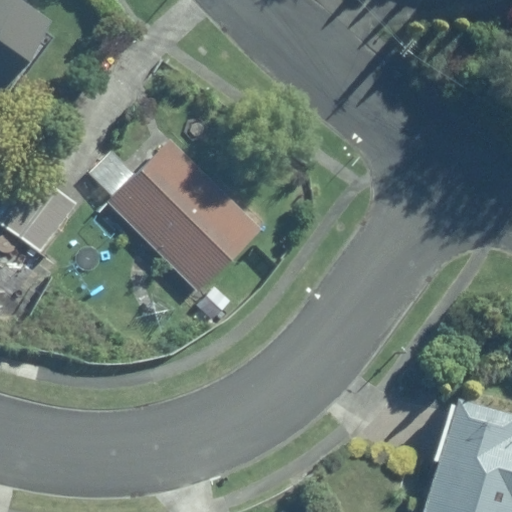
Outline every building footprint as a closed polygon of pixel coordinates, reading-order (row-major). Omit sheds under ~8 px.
[(5,0),(0,0),(0,94),(48,32),(5,0)] [(173,142),(106,203),(192,297),(259,236),(173,142)] [(70,209),(28,180),(0,219),(0,220),(42,250),(70,209)] [(43,262),(0,233),(0,310),(7,315),(43,262)] [(509,428),(445,412),(418,511),(511,511),(511,451),(504,449),(509,428)]
